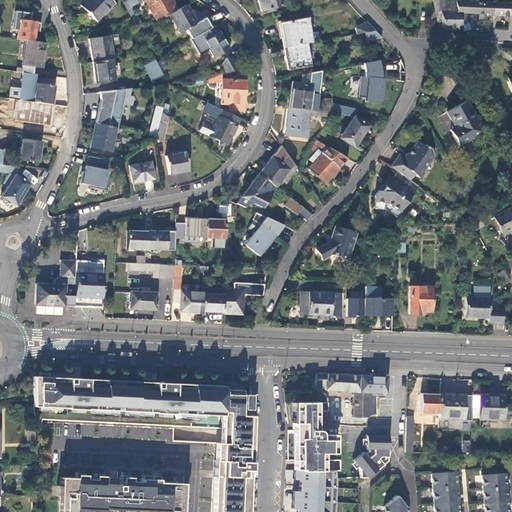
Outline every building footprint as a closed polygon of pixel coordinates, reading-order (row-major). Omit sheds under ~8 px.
[(96,21),(114,2),(112,0),(85,0),(80,6),(96,21)] [(138,0),(126,0),(122,3),(131,20),(138,31),(150,25),(147,19),(140,23),(130,5),(138,0)] [(143,0),(155,22),(169,14),(177,10),(170,0),(143,0)] [(284,0),(256,0),(260,11),(286,4),(284,0)] [(444,29),(463,29),(462,24),(459,12),(457,12),(455,4),(456,1),(440,0),(432,0),(435,12),(441,12),(442,21),(444,29)] [(469,13),(492,15),(493,2),(487,2),(456,1),(455,4),(457,12),(459,12),(462,24),(471,22),(469,13)] [(492,16),(511,16),(511,2),(493,2),(492,15),(492,16)] [(189,12),(185,5),(177,10),(169,14),(179,33),(185,30),(191,39),(199,34),(210,28),(204,18),(201,20),(194,12),(192,10),(189,12)] [(39,32),(40,23),(28,21),(29,14),(14,12),(12,30),(16,31),(15,39),(24,40),(33,41),(34,31),(39,32)] [(278,24),(282,48),(306,43),(313,42),(308,17),(278,24)] [(355,28),(356,34),(365,33),(374,31),(366,21),(355,28)] [(227,48),(214,26),(210,28),(199,34),(212,57),(227,48)] [(511,30),(494,29),(493,39),(510,41),(511,30)] [(366,41),(381,38),(374,31),(365,33),(366,41)] [(88,39),(91,62),(110,60),(111,59),(110,51),(112,51),(110,36),(88,39)] [(15,68),(15,71),(22,72),(32,74),(33,67),(42,68),(45,43),(33,41),(24,40),(20,68),(15,68)] [(310,66),(306,43),(282,48),(286,70),(310,66)] [(221,65),(225,73),(239,71),(233,60),(225,59),(221,65)] [(111,67),(110,60),(91,62),(94,83),(112,81),(112,75),(118,74),(117,66),(111,67)] [(151,81),(163,76),(155,60),(143,66),(151,81)] [(364,78),(367,78),(367,77),(383,79),(383,71),(381,60),(362,63),(365,72),(364,77),(364,78)] [(316,110),(320,71),(299,75),(298,84),(290,83),(287,108),(309,110),(316,110)] [(22,72),(18,100),(52,104),(54,86),(36,84),(37,74),(32,74),(22,72)] [(364,78),(364,77),(359,76),(358,97),(364,98),(367,78),(364,78)] [(56,87),(65,88),(66,77),(56,77),(56,87)] [(380,103),(383,79),(367,77),(367,78),(364,98),(364,102),(380,103)] [(244,81),(222,79),(220,103),(229,104),(229,111),(243,112),(244,81)] [(99,101),(94,124),(114,128),(116,129),(125,89),(98,92),(99,101)] [(48,128),(52,104),(18,100),(11,99),(10,105),(16,106),(30,107),(28,123),(28,125),(48,128)] [(323,99),(322,111),(332,112),(332,104),(331,99),(323,99)] [(221,110),(206,102),(201,112),(214,118),(217,119),(221,110)] [(484,132),(466,102),(447,113),(456,128),(450,131),(459,146),(484,132)] [(351,118),(353,109),(332,104),(332,112),(351,118)] [(22,122),(28,123),(30,107),(16,106),(16,109),(23,109),(22,122)] [(155,106),(148,135),(155,137),(161,112),(162,108),(155,106)] [(308,115),(309,110),(287,108),(284,137),(306,139),(308,115)] [(227,145),(240,119),(221,110),(217,119),(214,118),(210,125),(203,121),(199,131),(227,145)] [(163,141),(168,117),(161,112),(155,137),(155,140),(163,141)] [(354,149),(370,126),(353,115),(338,138),(354,149)] [(109,152),(114,128),(94,124),(89,148),(109,152)] [(39,142),(22,140),(19,160),(36,162),(39,142)] [(320,149),(323,146),(315,141),(310,150),(312,152),(317,147),(320,149)] [(399,155),(390,167),(396,171),(403,176),(408,170),(414,174),(418,178),(421,178),(424,173),(424,171),(434,156),(430,149),(425,146),(424,147),(417,141),(404,159),(399,155)] [(284,184),(296,168),(280,145),(257,175),(273,186),(275,188),(280,181),(284,184)] [(324,184),(346,158),(326,147),(321,153),(317,150),(308,161),(311,164),(307,169),(324,184)] [(184,153),(164,157),(167,175),(187,171),(184,153)] [(103,188),(108,160),(87,156),(85,166),(81,183),(103,188)] [(150,163),(128,167),(132,183),(153,179),(150,163)] [(16,207),(30,183),(17,176),(19,167),(1,165),(0,164),(0,172),(8,174),(1,184),(6,187),(0,197),(16,207)] [(410,181),(414,174),(408,170),(403,176),(410,181)] [(400,210),(417,186),(410,181),(403,176),(396,171),(390,178),(387,177),(374,196),(374,201),(388,202),(400,210)] [(269,192),(273,186),(257,175),(239,197),(236,203),(250,210),(253,204),(262,208),(272,195),(269,192)] [(306,221),(312,215),(302,207),(289,198),(283,205),(296,215),(297,214),(306,221)] [(493,217),(502,235),(511,229),(511,210),(511,208),(493,217)] [(196,217),(183,216),(183,224),(174,223),(173,240),(183,241),(183,243),(196,243),(196,234),(204,235),(204,222),(196,222),(196,217)] [(275,236),(283,226),(265,217),(260,223),(254,219),(248,227),(254,231),(247,240),(246,246),(258,256),(274,236),(275,236)] [(223,220),(205,219),(204,222),(204,235),(204,238),(222,239),(223,220)] [(347,259),(355,234),(335,228),(331,241),(316,250),(322,260),(331,255),(347,259)] [(77,230),(68,234),(70,242),(77,240),(77,230)] [(125,249),(144,250),(144,249),(144,231),(127,231),(125,249)] [(165,232),(144,231),(144,249),(164,250),(165,232)] [(393,243),(393,253),(404,254),(405,244),(393,243)] [(151,256),(143,255),(143,258),(143,264),(151,264),(151,256)] [(68,306),(73,307),(76,260),(59,259),(59,278),(57,278),(54,280),(54,283),(34,283),(33,305),(36,306),(62,306),(68,306)] [(89,261),(76,260),(73,307),(101,308),(101,306),(103,260),(89,259),(89,261)] [(158,279),(173,279),(174,265),(151,264),(143,264),(135,263),(128,263),(127,271),(158,272),(158,279)] [(178,312),(201,313),(202,292),(188,291),(188,287),(180,287),(181,265),(174,265),(173,279),(172,303),(178,303),(178,312)] [(233,288),(244,289),(244,294),(262,295),(264,284),(234,283),(233,288)] [(156,311),(156,292),(149,291),(149,288),(137,287),(137,291),(129,291),(128,309),(137,310),(156,311)] [(233,288),(223,287),(223,294),(222,314),(222,315),(244,315),(244,294),(244,289),(233,288)] [(431,288),(409,287),(409,314),(419,315),(419,312),(430,312),(431,288)] [(465,298),(464,317),(488,318),(488,323),(501,323),(502,309),(488,308),(489,288),(473,287),(472,298),(465,298)] [(331,293),(308,292),(307,315),(339,316),(340,306),(331,306),(331,293)] [(223,294),(202,293),(201,313),(222,314),(223,294)] [(340,294),(331,293),(331,306),(340,306),(340,294)] [(392,298),(364,297),(363,316),(392,316),(392,298)] [(353,417),(367,417),(367,416),(368,392),(359,392),(360,375),(315,373),(315,386),(325,386),(325,390),(353,392),(353,417)] [(385,393),(387,376),(360,375),(359,392),(368,392),(367,416),(375,415),(375,393),(385,393)] [(211,511),(247,511),(250,478),(251,446),(252,432),(252,417),(240,416),(241,390),(227,390),(223,390),(223,386),(214,386),(193,385),(193,388),(174,387),(174,384),(163,384),(154,383),(154,391),(151,391),(151,390),(140,390),(139,391),(136,391),(136,381),(105,381),(105,389),(101,389),(101,388),(91,387),(91,385),(87,385),(87,380),(68,379),(68,387),(50,386),(50,378),(33,377),(33,400),(33,407),(221,416),(220,444),(215,444),(214,447),(211,511)] [(420,411),(439,412),(440,394),(421,393),(420,411)] [(471,395),(440,394),(439,412),(439,418),(463,419),(463,420),(470,420),(471,395)] [(504,395),(478,394),(477,420),(502,421),(504,395)] [(325,436),(321,436),(321,435),(321,434),(320,433),(319,431),(318,431),(316,431),(316,411),(327,411),(327,403),(292,403),(292,423),(294,423),(293,430),(294,460),(294,464),(294,472),(301,471),(322,471),(323,471),(323,464),(323,460),(323,454),(335,454),(335,435),(325,435),(325,436)] [(413,416),(406,416),(405,438),(412,438),(413,416)] [(27,441),(35,441),(34,429),(26,429),(27,441)] [(363,452),(353,460),(358,467),(360,478),(366,478),(388,460),(388,436),(366,436),(366,449),(368,451),(365,454),(363,452)] [(462,441),(462,452),(470,452),(470,440),(462,441)] [(456,474),(456,470),(430,472),(431,490),(433,504),(433,511),(459,511),(459,508),(459,505),(458,499),(458,495),(456,478),(456,474)] [(296,511),(301,471),(294,472),(286,472),(283,511),(296,511)] [(335,482),(335,471),(323,471),(322,471),(322,482),(335,482)] [(508,511),(505,473),(480,475),(481,489),(482,501),(482,511),(508,511)] [(181,511),(183,484),(158,483),(158,481),(141,480),(141,486),(130,485),(130,479),(121,481),(121,486),(117,486),(117,480),(103,480),(104,477),(95,479),(94,484),(85,483),(85,476),(76,478),(76,479),(60,479),(58,511),(181,511)] [(407,511),(408,508),(396,495),(382,506),(382,511),(407,511)]
